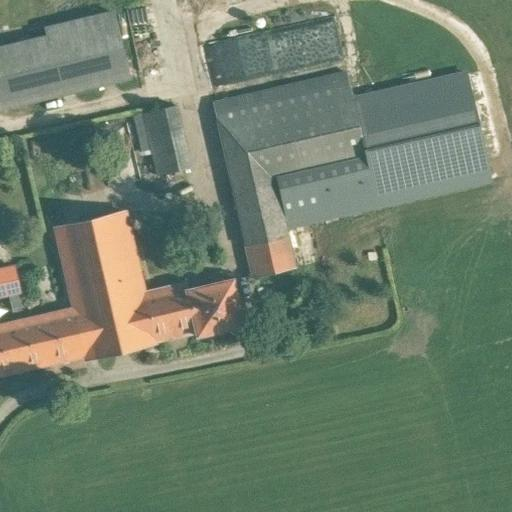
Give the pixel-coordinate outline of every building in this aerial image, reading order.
[(0,48),(0,105),(129,75),(113,11),(42,29),(44,37),(0,48)] [(235,41),(191,52),(200,87),(256,72),(252,57),(248,58),(244,45),(236,47),(235,41)] [(511,93),(358,128),(346,72),(213,103),(252,277),(295,267),(281,205),(370,185),(372,194),(305,208),(308,224),(303,225),(308,245),(312,244),(316,260),(383,246),(384,250),(511,222),(511,93)] [(153,152),(157,174),(196,168),(186,104),(135,112),(142,154),(153,152)] [(73,308),(82,349),(84,358),(196,332),(197,336),(243,325),(232,280),(187,290),(186,282),(145,292),(126,212),(54,229),(73,308)] [(0,269),(0,296),(20,292),(14,266),(0,269)] [(82,349),(73,308),(0,324),(0,375),(43,366),(41,359),(82,349)]
